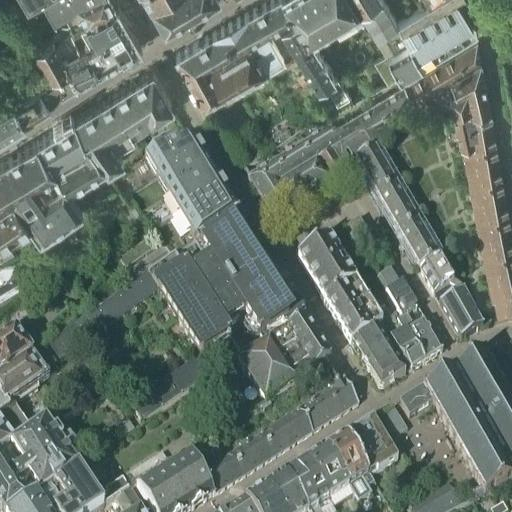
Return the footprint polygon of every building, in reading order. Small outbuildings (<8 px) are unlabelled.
[(43,0),(53,17),(59,15),(58,14),(75,4),(73,1),(73,0),(81,0),(82,0),(43,0)] [(67,27),(69,29),(82,23),(84,22),(91,20),(92,21),(115,7),(110,0),(82,0),(75,4),(58,14),(59,15),(62,13),(70,27),(67,27)] [(161,0),(150,7),(164,30),(214,0),(161,0)] [(274,28),(280,24),(294,16),(284,0),(270,0),(246,14),(245,13),(222,27),(234,49),(249,41),(264,68),(264,67),(283,57),(276,46),(283,42),(274,28)] [(284,0),(294,16),(280,24),(287,37),(317,85),(333,114),(345,106),(348,104),(336,84),(331,77),(334,76),(326,64),(327,64),(317,48),(312,39),(353,14),(356,18),(361,15),(375,36),(374,37),(385,57),(387,56),(399,78),(421,65),(421,66),(423,66),(409,43),(396,22),(382,0),(284,0)] [(449,50),(463,41),(437,0),(433,0),(424,6),(423,7),(449,50)] [(437,0),(463,41),(477,33),(474,17),(473,16),(470,2),(468,3),(462,7),(457,0),(437,0)] [(84,22),(82,23),(84,27),(87,26),(95,40),(109,34),(122,55),(137,46),(115,7),(92,21),(91,20),(84,22)] [(423,7),(410,15),(436,58),(449,50),(423,7)] [(410,15),(396,22),(409,43),(423,66),(436,58),(410,15)] [(69,29),(67,30),(74,41),(79,50),(87,45),(99,69),(122,55),(109,34),(95,40),(87,26),(84,27),(82,23),(69,29)] [(244,79),(264,68),(249,41),(234,49),(222,27),(214,32),(214,33),(197,42),(227,95),(234,90),(237,96),(247,90),(248,85),(244,79)] [(33,48),(50,75),(53,73),(54,73),(70,64),(80,80),(99,69),(87,45),(79,50),(74,41),(67,30),(63,31),(52,37),(33,48)] [(230,100),(227,95),(197,42),(175,55),(202,103),(203,102),(208,112),(230,100)] [(476,43),(405,86),(416,101),(450,80),(457,94),(450,97),(449,99),(453,119),(489,111),(484,89),(486,88),(486,87),(485,87),(484,81),(485,81),(484,80),(483,80),(476,43)] [(54,73),(64,90),(73,84),(74,84),(80,80),(70,64),(54,73)] [(151,70),(109,96),(134,133),(135,133),(133,129),(153,117),(153,116),(170,105),(151,70)] [(50,75),(38,82),(49,100),(55,96),(64,90),(54,73),(53,73),(50,75)] [(38,82),(13,98),(23,116),(49,100),(38,82)] [(353,164),(354,165),(373,153),(374,153),(363,134),(399,112),(407,107),(416,101),(405,86),(404,85),(379,100),(379,99),(378,100),(376,101),(377,101),(353,116),(353,115),(350,117),(351,117),(327,132),(327,131),(324,133),(301,148),(300,148),(298,149),(275,164),(274,164),(272,165),(248,180),(247,181),(248,182),(247,182),(249,185),(249,184),(258,198),(257,198),(259,200),(268,215),(269,217),(270,217),(270,218),(271,218),(274,217),(273,216),(298,201),(300,200),(325,184),(325,185),(327,183),(344,172),(344,171),(351,167),(343,154),(346,152),(353,164)] [(109,96),(71,119),(104,165),(105,165),(107,168),(122,158),(114,146),(134,133),(109,96)] [(432,115),(422,97),(416,101),(414,102),(423,118),(432,115)] [(13,98),(0,105),(0,129),(1,130),(0,129),(9,124),(9,125),(16,121),(15,120),(23,116),(13,98)] [(407,107),(399,112),(402,117),(405,118),(410,115),(410,112),(407,107)] [(492,128),(489,111),(453,119),(457,136),(492,128)] [(71,119),(35,141),(56,170),(62,180),(67,187),(104,165),(71,119)] [(496,147),(492,128),(457,136),(460,150),(462,150),(463,154),(496,147)] [(292,142),(291,140),(285,133),(274,140),(280,149),(292,142)] [(202,159),(200,156),(197,152),(198,151),(197,151),(188,136),(143,163),(143,164),(115,182),(171,259),(194,243),(236,214),(225,197),(226,196),(225,196),(220,189),(221,188),(220,187),(220,188),(202,160),(203,159),(202,159)] [(35,141),(0,162),(0,206),(13,199),(29,223),(39,237),(81,209),(67,187),(62,180),(45,192),(38,182),(56,170),(35,141)] [(499,164),(496,147),(463,154),(466,171),(499,164)] [(264,160),(263,159),(256,149),(237,161),(244,173),(264,160)] [(354,165),(364,183),(384,171),(373,153),(354,165)] [(502,181),(499,164),(466,171),(469,187),(502,181)] [(364,183),(374,199),(394,188),(384,171),(364,183)] [(505,198),(502,181),(469,187),(473,204),(505,198)] [(374,199),(386,219),(405,208),(394,188),(374,199)] [(508,215),(505,198),(473,204),(476,222),(508,215)] [(0,206),(0,262),(1,262),(13,254),(4,240),(29,223),(13,199),(0,206)] [(386,219),(397,238),(417,227),(405,208),(386,219)] [(174,258),(172,259),(183,275),(157,293),(201,361),(202,362),(211,375),(213,379),(213,380),(217,378),(216,377),(236,363),(241,361),(223,334),(243,321),(260,348),(302,320),(295,308),(294,309),(282,317),(229,236),(244,227),(245,227),(237,214),(236,214),(194,243),(194,244),(209,266),(189,280),(174,258)] [(509,225),(508,215),(476,222),(479,237),(510,230),(509,225)] [(361,221),(353,226),(357,234),(366,228),(361,221)] [(344,231),(349,239),(357,234),(353,226),(344,231)] [(397,238),(407,255),(427,244),(417,227),(397,238)] [(357,234),(349,239),(353,246),(370,235),(366,228),(357,234)] [(511,248),(511,238),(510,230),(479,237),(482,255),(511,248)] [(305,275),(310,283),(341,264),(325,236),(310,245),(313,250),(297,261),(305,275)] [(42,257),(48,253),(41,244),(32,251),(36,256),(42,257)] [(151,254),(150,254),(144,244),(117,263),(124,272),(151,254)] [(407,255),(418,274),(438,263),(427,244),(407,255)] [(511,269),(511,248),(482,255),(486,275),(511,269)] [(72,329),(83,345),(157,293),(183,275),(172,259),(96,313),(72,329)] [(440,266),(449,280),(455,277),(447,262),(440,266)] [(418,274),(432,298),(448,288),(453,292),(454,294),(460,290),(459,289),(451,283),(449,280),(440,266),(438,263),(418,274)] [(315,290),(323,304),(355,286),(341,264),(310,283),(314,290),(315,290)] [(511,295),(511,269),(486,275),(492,303),(494,302),(511,295)] [(12,278),(22,292),(31,285),(21,271),(12,278)] [(375,282),(387,302),(404,292),(401,286),(392,272),(375,282)] [(0,319),(21,307),(29,302),(22,292),(12,278),(10,276),(0,282),(0,291),(3,297),(0,298),(0,319)] [(323,304),(336,326),(368,307),(355,286),(323,304)] [(448,288),(432,298),(438,308),(459,344),(461,343),(461,342),(480,331),(480,332),(482,331),(460,290),(454,294),(453,292),(448,288)] [(397,324),(404,335),(423,324),(423,323),(422,323),(415,311),(415,310),(404,292),(387,302),(399,322),(397,324)] [(511,295),(494,302),(498,320),(506,316),(511,312),(511,295)] [(21,307),(23,309),(31,322),(39,316),(30,302),(29,302),(21,307)] [(349,347),(381,329),(396,319),(391,310),(375,320),(368,307),(336,326),(349,347)] [(241,361),(236,363),(264,406),(268,404),(292,387),(295,385),(294,384),(291,378),(283,368),(293,361),(287,353),(312,335),(302,320),(260,348),(241,361)] [(423,324),(404,335),(390,344),(402,363),(400,364),(403,369),(405,368),(409,374),(441,355),(423,324)] [(0,456),(30,435),(9,404),(13,402),(17,407),(37,393),(35,386),(40,383),(36,378),(83,345),(72,329),(32,357),(0,378),(0,456)] [(349,347),(360,363),(385,347),(380,339),(385,336),(381,329),(349,347)] [(0,378),(32,357),(14,332),(0,341),(0,378)] [(283,368),(291,378),(307,366),(312,374),(315,372),(330,365),(312,335),(287,353),(293,361),(283,368)] [(360,363),(369,378),(394,362),(385,347),(360,363)] [(431,407),(456,452),(479,491),(470,496),(474,505),(511,482),(511,406),(487,364),(496,359),(492,351),(413,396),(398,405),(408,421),(431,407)] [(202,362),(201,361),(130,408),(140,423),(211,375),(202,362)] [(394,362),(369,378),(377,391),(381,392),(404,377),(394,362)] [(330,365),(315,372),(318,376),(329,393),(323,397),(337,421),(357,408),(341,382),(330,365)] [(294,384),(295,385),(292,387),(294,391),(302,385),(299,381),(294,384)] [(337,421),(323,397),(311,404),(325,428),(337,421)] [(264,406),(260,409),(263,413),(270,407),(268,404),(264,406)] [(325,428),(311,404),(297,414),(311,437),(325,428)] [(243,418),(237,409),(217,421),(223,431),(231,425),(243,418)] [(406,433),(393,413),(379,422),(392,442),(406,433)] [(311,437),(297,414),(296,414),(277,427),(291,450),(311,437)] [(0,511),(18,511),(76,472),(66,458),(74,452),(72,449),(73,448),(53,419),(44,425),(30,435),(0,456),(0,511)] [(372,422),(346,440),(368,480),(396,463),(372,422)] [(291,450),(277,427),(259,439),(273,462),(291,450)] [(245,448),(259,471),(273,462),(259,439),(245,448)] [(372,486),(368,480),(346,440),(325,453),(352,499),(357,507),(372,498),(366,490),(372,486)] [(259,471),(245,448),(230,457),(244,480),(259,471)] [(305,466),(330,509),(331,511),(352,499),(325,453),(305,466)] [(214,499),(196,469),(188,455),(168,467),(150,478),(135,487),(134,488),(135,488),(147,508),(149,511),(193,511),(202,505),(203,506),(205,504),(212,500),(214,499)] [(135,487),(150,478),(168,467),(161,456),(129,476),(135,487)] [(244,480),(230,457),(215,466),(230,489),(244,480)] [(77,473),(76,472),(18,511),(102,511),(114,504),(129,492),(130,491),(129,491),(124,483),(104,496),(107,499),(104,501),(97,501),(90,492),(104,482),(91,463),(77,473)] [(230,489),(215,466),(204,474),(199,467),(196,469),(214,499),(230,489)] [(305,466),(294,472),(317,511),(324,511),(325,511),(330,509),(305,466)] [(304,511),(317,511),(294,472),(284,479),(304,511)] [(267,490),(279,511),(304,511),(284,479),(267,490)] [(447,489),(407,511),(450,511),(458,508),(447,489)] [(279,511),(267,490),(245,504),(249,511),(279,511)] [(129,492),(114,504),(118,511),(142,511),(136,503),(129,492)]
